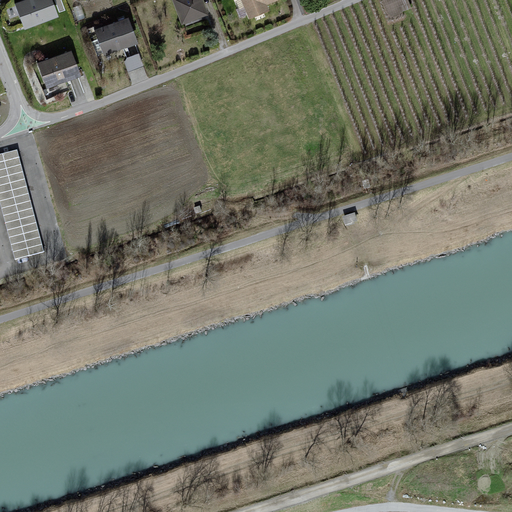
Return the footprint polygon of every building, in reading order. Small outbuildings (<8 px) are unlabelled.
[(52,0),(26,0),(16,4),(25,28),(58,16),(52,0)] [(206,14),(200,0),(169,0),(179,24),(206,14)] [(277,0),(240,0),(249,19),(268,11),(265,5),(277,0)] [(405,0),(391,0),(383,4),(389,20),(410,11),(405,0)] [(126,19),(92,32),(101,57),(135,44),(126,19)] [(139,51),(124,56),(129,69),(144,63),(139,51)] [(72,52),(39,63),(46,86),(80,75),(72,52)] [(18,150),(0,154),(0,202),(15,260),(44,253),(18,150)] [(353,215),(342,219),(345,227),(356,223),(353,215)]
